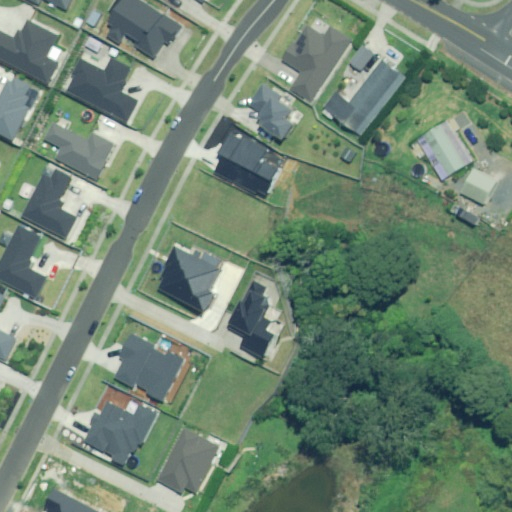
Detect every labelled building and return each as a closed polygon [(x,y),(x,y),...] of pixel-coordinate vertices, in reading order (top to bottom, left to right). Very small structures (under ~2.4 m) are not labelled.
[(182,26),(138,0),(119,0),(106,22),(112,25),(104,38),(117,46),(125,33),(137,41),(134,46),(154,58),(162,45),(168,49),(182,26)] [(12,47),(0,39),(0,67),(35,88),(41,83),(46,86),(56,68),(38,58),(49,38),(25,24),(12,47)] [(386,41),(374,30),(367,39),(378,49),(386,41)] [(343,44),(321,32),(308,35),(300,49),(285,41),(273,62),(294,74),(286,89),(309,103),(343,44)] [(101,72),(80,61),(63,92),(124,125),(126,121),(137,101),(119,91),(132,67),(110,55),(101,72)] [(410,79),(385,60),(353,102),(340,92),(328,107),(366,136),(410,79)] [(0,142),(11,148),(30,107),(20,102),(27,88),(9,80),(3,83),(0,89),(0,142)] [(281,96),(263,85),(251,106),(265,114),(258,126),(282,140),(292,125),(284,120),(290,110),(277,102),(281,96)] [(88,141),(46,120),(37,138),(57,148),(52,158),(96,180),(114,145),(92,133),(88,141)] [(470,166),(443,126),(427,137),(445,163),(438,167),(448,182),(470,166)] [(222,157),(215,172),(265,197),(279,169),(263,161),(269,150),(231,131),(219,155),(222,157)] [(430,154),(421,141),(414,145),(422,159),(430,154)] [(501,182),(478,170),(466,193),(489,205),(501,182)] [(53,179),(40,172),(16,220),(65,244),(75,222),(53,212),(69,179),(56,173),(53,179)] [(0,290),(27,301),(34,282),(15,274),(30,238),(2,227),(0,230),(0,290)] [(201,260),(174,248),(161,275),(167,278),(160,293),(202,313),(212,293),(205,289),(219,262),(204,254),(201,260)] [(268,288),(252,281),(231,324),(250,333),(242,348),(263,358),(273,336),(265,332),(270,321),(263,317),(269,306),(261,302),(268,288)] [(182,360),(132,335),(121,358),(126,361),(117,379),(162,401),(182,360)] [(133,417),(109,404),(102,418),(97,415),(84,441),(132,464),(156,414),(139,406),(133,417)] [(185,429),(159,482),(182,492),(185,486),(196,492),(219,446),(185,429)] [(100,511),(54,490),(46,507),(52,510),(50,511),(100,511)]
